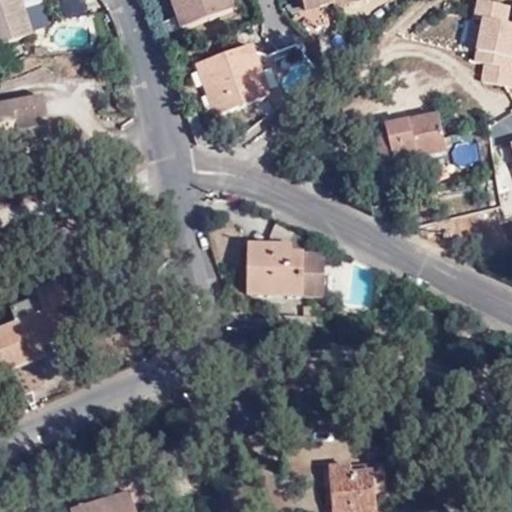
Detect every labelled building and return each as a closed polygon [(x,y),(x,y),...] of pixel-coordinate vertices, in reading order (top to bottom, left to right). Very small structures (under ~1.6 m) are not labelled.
[(32,29),(22,0),(0,0),(0,47),(33,36),(32,29)] [(37,0),(22,0),(32,29),(45,25),(37,0)] [(233,7),(229,0),(180,0),(177,2),(186,25),(233,7)] [(229,116),(275,101),(267,76),(261,77),(252,53),(206,69),(215,97),(221,94),(229,116)] [(0,110),(0,150),(43,142),(56,140),(49,101),(0,110)] [(388,167),(452,150),(442,112),(378,129),(388,167)] [(43,142),(0,150),(0,162),(45,153),(43,142)] [(249,294),(302,297),(304,256),(290,255),(274,255),(273,248),(253,247),(249,294)] [(304,256),(302,297),(322,298),(324,256),(304,256)] [(50,317),(72,308),(65,288),(40,298),(50,317)] [(1,336),(17,375),(48,363),(45,354),(83,337),(72,308),(50,317),(38,322),(19,329),(1,336)] [(14,315),(19,329),(38,322),(32,308),(14,315)] [(0,382),(17,375),(1,336),(0,336),(0,382)] [(378,511),(377,496),(376,469),(333,469),(334,511),(378,511)] [(376,469),(377,496),(388,495),(387,469),(376,469)] [(134,511),(132,502),(94,511),(134,511)]
